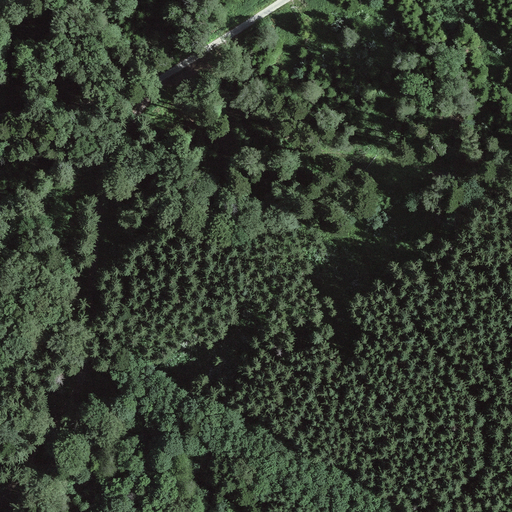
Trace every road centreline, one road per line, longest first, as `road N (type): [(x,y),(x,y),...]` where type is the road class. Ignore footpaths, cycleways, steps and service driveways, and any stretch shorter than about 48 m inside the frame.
road 1 (track): [(161,77),(105,179),(82,369),(0,500)]
road 2 (track): [(288,0),(161,77),(94,104),(0,116)]
